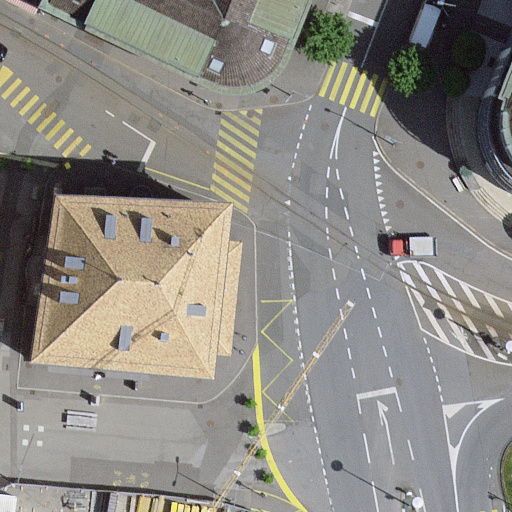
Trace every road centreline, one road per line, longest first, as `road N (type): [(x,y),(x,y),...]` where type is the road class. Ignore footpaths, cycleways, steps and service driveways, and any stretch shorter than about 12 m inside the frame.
road 1 (residential): [(340,237),(0,41)]
road 2 (secondary): [(335,191),(341,125),(388,0)]
road 3 (secondary): [(511,280),(335,191)]
road 4 (secondary): [(374,376),(340,237)]
road 5 (secondary): [(409,511),(374,376)]
road 6 (secondary): [(374,376),(511,381)]
